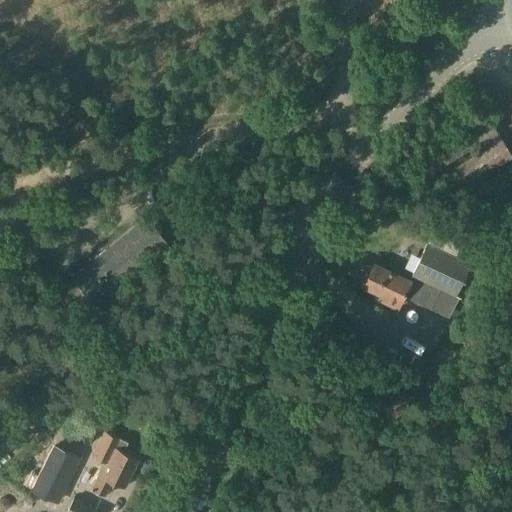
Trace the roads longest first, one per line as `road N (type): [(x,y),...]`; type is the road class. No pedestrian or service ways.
road 1 (unclassified): [(0,455),(240,258),(319,214)]
road 2 (track): [(379,137),(324,113),(0,187)]
road 3 (unclassified): [(178,511),(319,214)]
